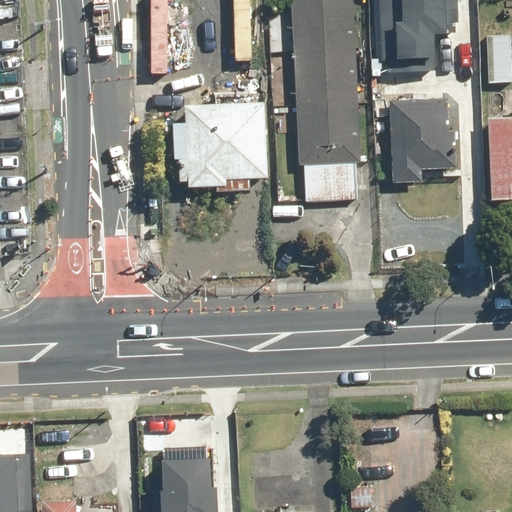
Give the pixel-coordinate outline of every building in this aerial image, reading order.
[(352,0),(291,0),(300,160),(306,160),(308,198),(358,195),(356,157),(361,157),(352,0)] [(384,0),(388,72),(436,70),(434,30),(456,29),(454,0),(384,0)] [(511,34),(489,35),(489,83),(511,83),(511,34)] [(452,100),(393,102),(395,171),(454,169),(452,100)] [(271,180),(266,102),(189,107),(194,185),(271,180)] [(511,117),(488,120),(494,194),(511,192),(511,117)] [(222,511),(221,483),(214,483),(212,456),(207,456),(206,445),(165,447),(168,487),(162,488),(163,511),(222,511)] [(0,511),(35,511),(33,450),(0,451),(0,511)] [(77,511),(77,498),(42,499),(42,511),(126,511),(118,511),(77,511)]
